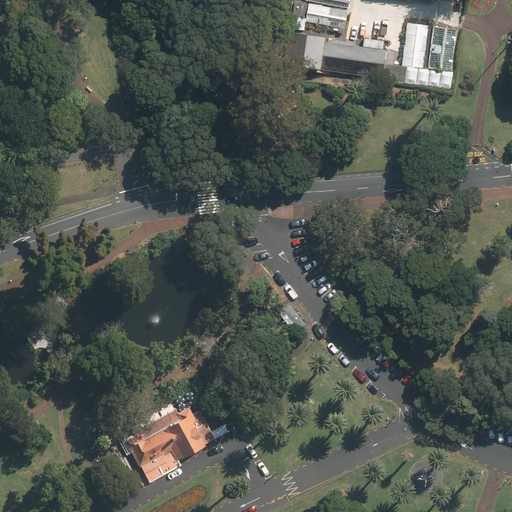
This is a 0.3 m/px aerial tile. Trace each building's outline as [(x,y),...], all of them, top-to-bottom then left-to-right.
[(307,24),(345,29),(348,10),(309,5),(307,24)] [(408,23),(402,66),(424,69),(430,26),(408,23)] [(434,28),(428,68),(450,71),(456,31),(434,28)] [(324,41),(325,36),(286,32),(281,68),(320,73),(324,41)] [(383,81),(386,50),(324,41),(320,73),(383,81)] [(477,71),(467,69),(462,94),(472,96),(477,71)] [(301,329),(307,325),(292,305),(286,309),(287,310),(282,314),(294,331),(299,327),(301,329)] [(135,436),(127,440),(130,446),(140,465),(150,483),(181,466),(179,461),(205,447),(203,445),(214,439),(200,412),(192,416),(188,407),(177,413),(175,408),(132,431),(135,436)]
